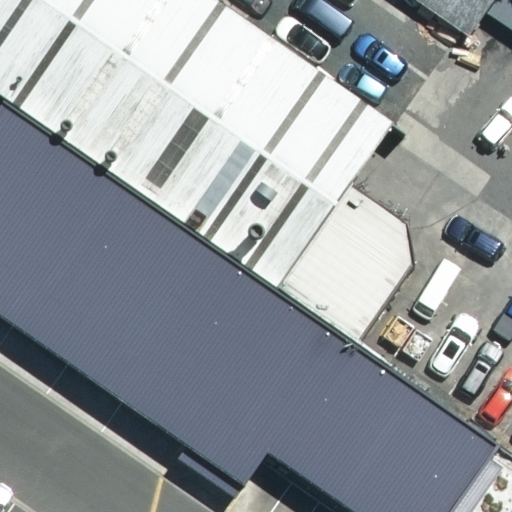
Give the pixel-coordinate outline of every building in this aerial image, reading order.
[(0,0),(0,92),(357,340),(410,261),(405,222),(347,181),(391,118),(223,0),(0,0)] [(511,2),(508,0),(502,0),(407,142),(511,212),(511,2)] [(415,0),(466,34),(489,0),(415,0)] [(357,340),(0,92),(0,315),(242,482),(264,449),(355,511),(446,511),(496,439),(357,340)] [(19,511),(0,498),(0,511),(19,511)]
